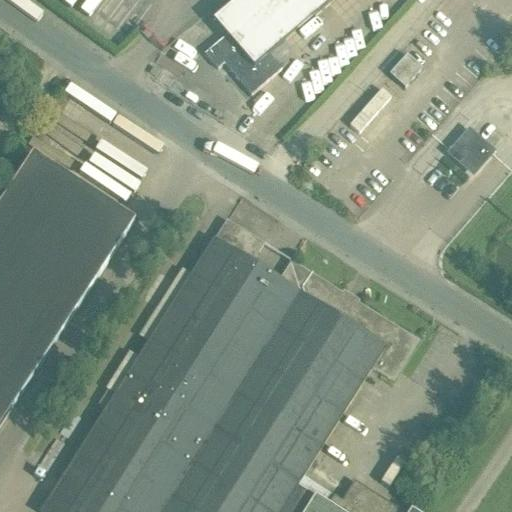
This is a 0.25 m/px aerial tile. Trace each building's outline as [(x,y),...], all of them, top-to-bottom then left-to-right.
[(82,0),(90,8),(99,0),(82,0)] [(240,0),(213,23),(222,33),(226,37),(204,56),(218,71),(224,66),(251,97),(281,71),(269,56),(285,43),(248,0),(240,0)] [(248,0),(285,43),(334,0),(248,0)] [(171,39),(166,48),(186,59),(191,51),(171,39)] [(201,57),(194,64),(209,78),(216,71),(201,57)] [(404,89),(421,71),(407,57),(390,76),(404,89)] [(153,68),(149,74),(156,79),(160,72),(153,68)] [(390,100),(381,92),(349,128),(359,136),(390,100)] [(473,172),(489,153),(469,136),(463,143),(466,146),(456,158),(473,172)] [(0,206),(0,429),(134,225),(32,158),(0,206)] [(401,511),(355,483),(341,504),(330,507),(329,506),(328,507),(297,487),(371,371),(387,380),(394,379),(415,346),(413,340),(291,263),(278,283),(251,265),(264,245),(226,222),(42,511),(411,511),(410,511),(401,511)]
